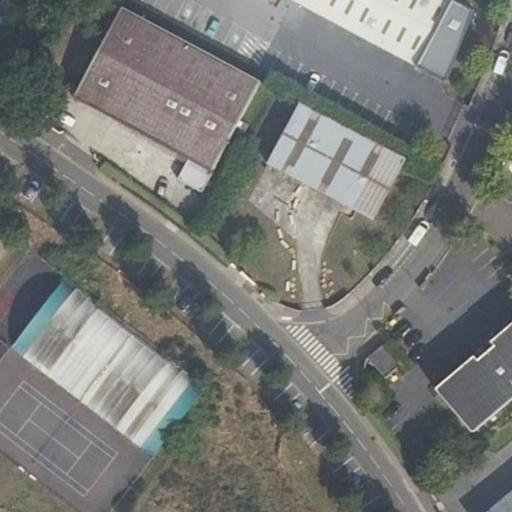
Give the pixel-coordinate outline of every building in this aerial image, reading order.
[(450,0),(286,0),(415,68),(450,0)] [(214,171),(263,79),(121,5),(75,96),(214,171)] [(378,218),(408,156),(302,100),(270,161),(378,218)] [(59,273),(3,348),(150,455),(202,387),(59,273)] [(477,432),(511,401),(511,321),(493,338),(499,345),(482,360),(475,353),(437,386),(477,432)] [(482,360),(499,345),(493,338),(475,353),(482,360)] [(402,364),(386,342),(372,354),(386,376),(402,364)] [(511,511),(511,488),(484,511),(511,511)]
